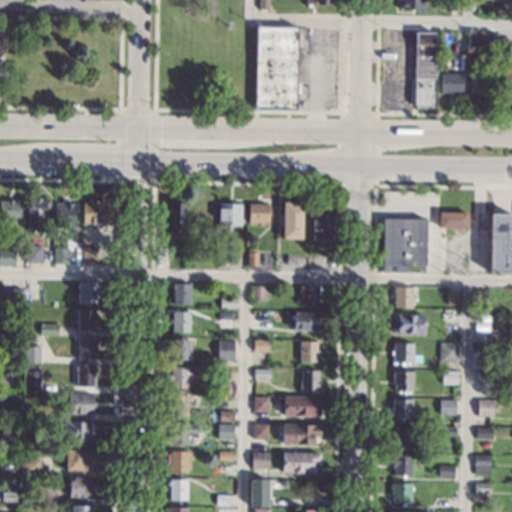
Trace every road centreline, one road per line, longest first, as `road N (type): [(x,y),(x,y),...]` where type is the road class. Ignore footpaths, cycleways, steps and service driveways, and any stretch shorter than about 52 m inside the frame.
road 1 (residential): [(352,511),(361,0)]
road 2 (secondary): [(511,136),(0,129)]
road 3 (secondary): [(140,164),(511,169)]
road 4 (residential): [(131,511),(140,164)]
road 5 (residential): [(140,164),(141,0)]
